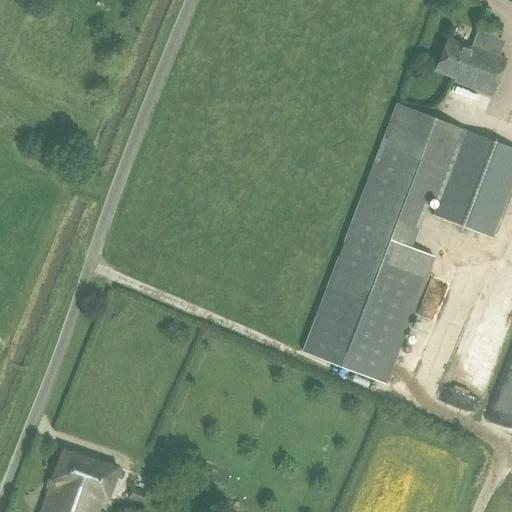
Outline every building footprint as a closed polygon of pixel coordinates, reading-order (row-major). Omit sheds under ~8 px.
[(454,81),(491,95),(505,60),(471,47),(470,49),(447,40),(435,70),(455,78),(454,81)] [(388,301),(427,196),(436,200),(430,215),(493,239),(511,188),(511,148),(398,106),(333,280),(388,301)] [(511,291),(511,259),(500,286),(511,291)] [(481,401),(505,348),(483,338),(459,391),(481,401)] [(511,373),(502,407),(511,410),(511,373)] [(39,511),(98,511),(103,500),(106,501),(117,468),(63,449),(52,482),(50,481),(39,511)] [(129,499),(142,504),(146,493),(133,488),(129,499)] [(201,490),(196,506),(213,511),(219,511),(224,498),(201,490)]
